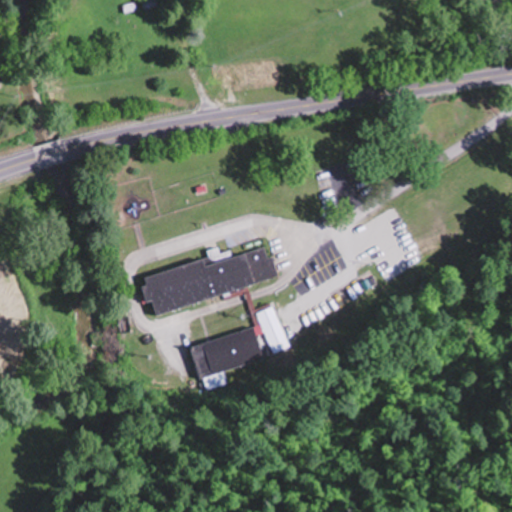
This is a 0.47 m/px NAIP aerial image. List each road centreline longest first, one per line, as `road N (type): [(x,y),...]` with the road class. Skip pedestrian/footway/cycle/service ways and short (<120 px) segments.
road 1 (primary): [(62,151),(511,74)]
road 2 (residential): [(493,78),(401,180),(280,256)]
